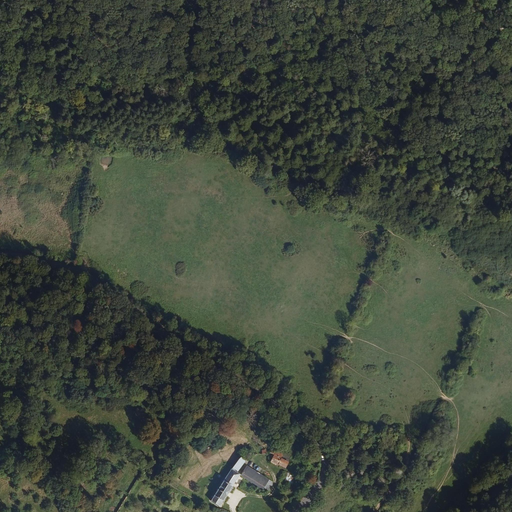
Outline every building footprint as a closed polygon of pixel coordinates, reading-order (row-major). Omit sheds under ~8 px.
[(251,452),(258,455),(260,442),(255,440),(253,447),(248,444),(248,441),(242,439),(243,442),(245,443),(243,451),(250,454),(251,452)] [(289,456),(273,449),(267,461),(283,468),(289,456)] [(233,474),(243,460),(238,456),(206,502),(215,508),(237,476),(233,474)] [(246,465),(240,475),(261,488),(267,478),(246,465)] [(151,509),(155,502),(151,500),(147,506),(151,509)]
